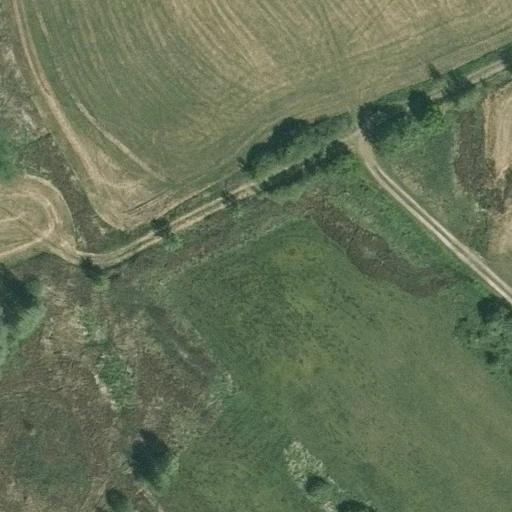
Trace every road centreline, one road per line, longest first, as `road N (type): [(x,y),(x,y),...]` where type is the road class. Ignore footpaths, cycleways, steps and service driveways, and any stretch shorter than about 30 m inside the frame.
road 1 (track): [(511,68),(118,253)]
road 2 (track): [(349,150),(511,303)]
